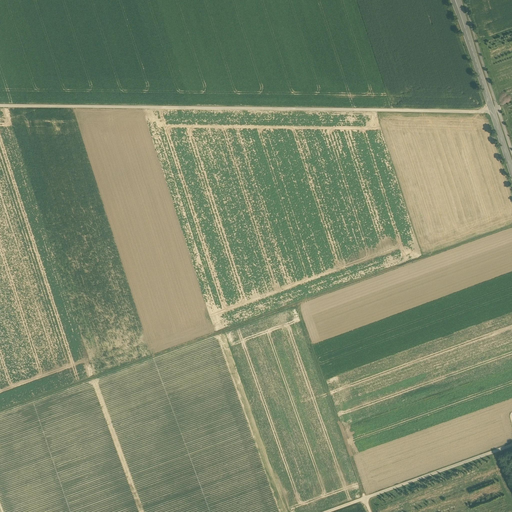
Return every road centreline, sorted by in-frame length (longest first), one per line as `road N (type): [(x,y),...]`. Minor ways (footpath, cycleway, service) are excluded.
road 1 (track): [(0,416),(511,226)]
road 2 (track): [(491,111),(0,106)]
road 3 (track): [(299,307),(372,511)]
road 4 (track): [(339,511),(511,449)]
road 5 (secondary): [(511,172),(455,0)]
